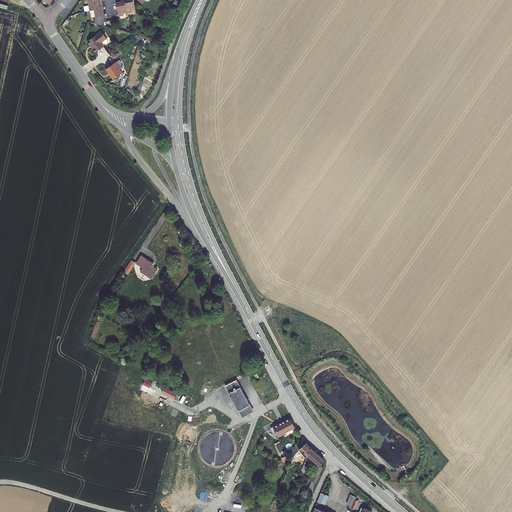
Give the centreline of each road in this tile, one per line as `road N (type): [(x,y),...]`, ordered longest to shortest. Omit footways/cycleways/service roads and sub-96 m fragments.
road 1 (secondary): [(401,511),(315,431),(230,280)]
road 2 (secondary): [(230,280),(189,177),(180,124)]
road 3 (secondary): [(175,164),(196,224),(230,280)]
road 4 (secondary): [(180,124),(183,64),(204,0)]
